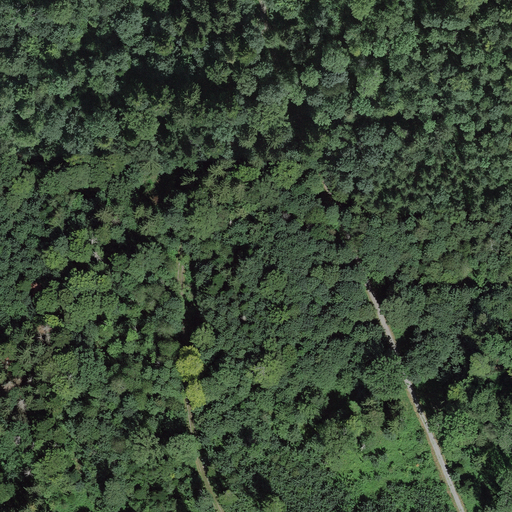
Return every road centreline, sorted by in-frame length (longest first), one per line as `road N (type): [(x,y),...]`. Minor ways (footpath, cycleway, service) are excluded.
road 1 (track): [(460,511),(263,28),(264,0)]
road 2 (track): [(263,28),(227,94),(181,238),(184,393),(197,479),(215,511)]
